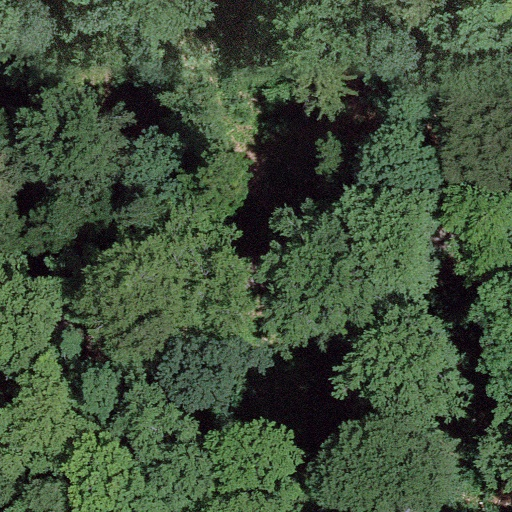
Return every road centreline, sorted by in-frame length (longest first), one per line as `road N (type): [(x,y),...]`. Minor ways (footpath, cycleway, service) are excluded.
road 1 (track): [(511,216),(0,328)]
road 2 (track): [(66,511),(68,474),(104,382),(106,305)]
